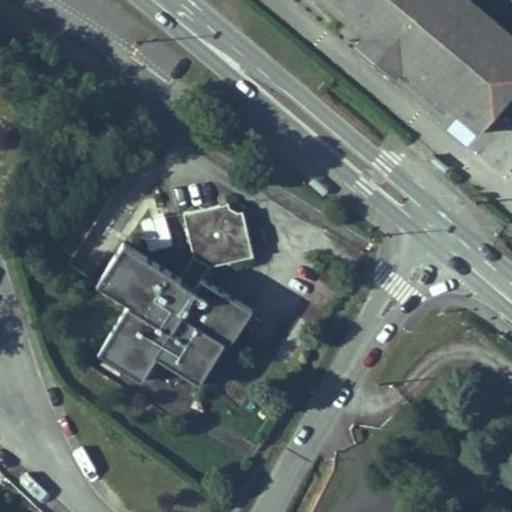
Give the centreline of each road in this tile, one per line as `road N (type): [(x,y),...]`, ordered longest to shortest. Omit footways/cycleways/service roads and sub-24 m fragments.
road 1 (tertiary): [(271,511),(400,289),(444,235)]
road 2 (primary): [(416,212),(389,160),(262,60),(206,38)]
road 3 (primary): [(206,38),(239,81),(365,193),(416,212)]
